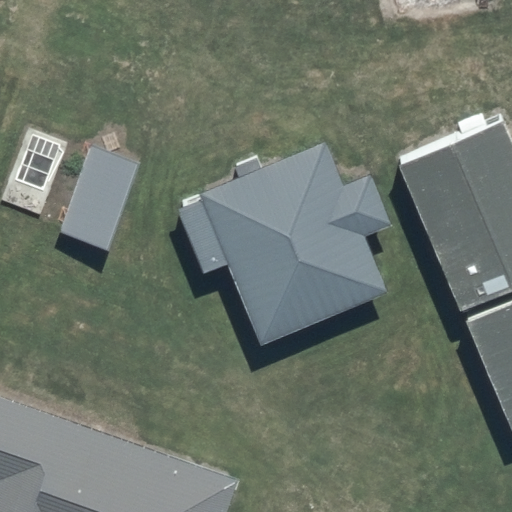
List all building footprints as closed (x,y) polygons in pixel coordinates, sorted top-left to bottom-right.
[(22,0),(0,0),(0,55),(4,56),(22,0)] [(220,116),(41,49),(2,152),(181,219),(220,116)] [(291,139),(261,129),(201,318),(313,354),(373,166),(315,148),(319,136),(295,128),(291,139)] [(158,234),(76,198),(52,253),(134,289),(158,234)] [(511,212),(427,216),(438,450),(511,446),(511,212)] [(232,511),(241,487),(0,402),(0,511),(232,511)]
